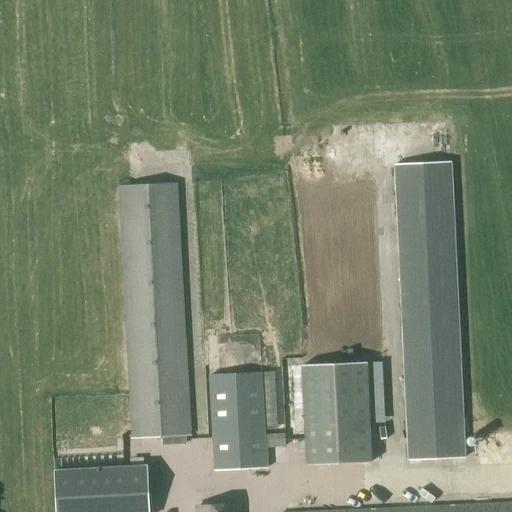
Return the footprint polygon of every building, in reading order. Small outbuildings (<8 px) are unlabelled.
[(449,162),(393,165),(409,461),(465,458),(449,162)] [(170,185),(117,188),(134,440),(163,438),(163,446),(186,444),(185,437),(188,436),(170,185)] [(366,363),(291,367),(294,421),(304,421),(307,466),(371,463),(366,363)] [(274,373),(210,377),(215,471),(267,468),(266,447),(286,446),(285,434),(265,435),(265,430),(277,429),(274,373)] [(511,449),(511,419),(481,421),(482,435),(472,436),(472,451),(511,449)] [(149,511),(147,467),(47,473),(49,511),(149,511)] [(511,511),(511,503),(337,511),(511,511)]
